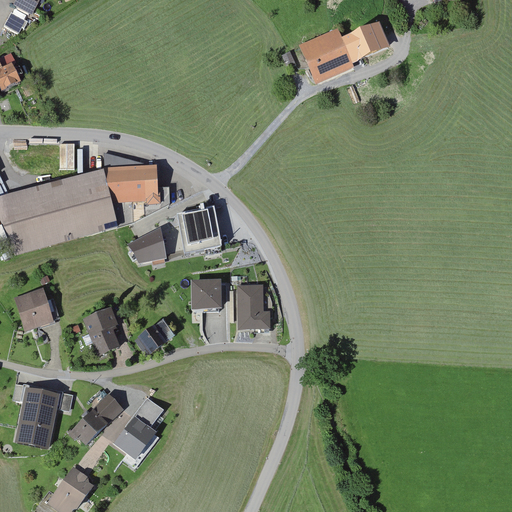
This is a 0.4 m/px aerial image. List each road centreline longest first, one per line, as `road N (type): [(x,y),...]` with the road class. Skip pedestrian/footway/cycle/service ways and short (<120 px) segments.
road 1 (track): [(0,132),(88,135),(153,149),(217,188),(260,235),(286,288),(299,353),(294,411),(253,511)]
road 2 (residential): [(299,353),(212,349),(100,378),(0,365)]
road 3 (track): [(217,188),(300,96),(401,52),(413,6)]
road 4 (track): [(364,511),(319,372),(299,353)]
